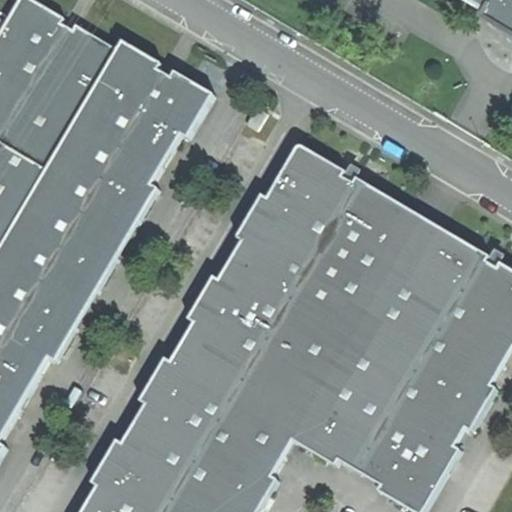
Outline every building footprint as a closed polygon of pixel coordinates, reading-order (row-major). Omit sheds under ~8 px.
[(0,461),(7,449),(1,446),(50,361),(57,365),(78,330),(71,325),(91,291),(98,295),(119,259),(114,256),(133,222),(139,226),(160,190),(154,187),(183,138),(189,141),(215,96),(178,74),(174,81),(160,73),(165,66),(124,42),(119,51),(102,41),(77,27),(74,32),(64,26),(67,20),(33,0),(22,0),(0,37),(0,75),(1,76),(0,77),(0,461)] [(511,0),(486,0),(493,4),(483,19),(490,24),(492,22),(499,26),(500,24),(509,29),(511,34),(511,0)] [(101,489),(86,511),(262,511),(281,483),(274,479),(297,444),(424,231),(403,218),(408,211),(384,195),(361,181),(356,188),(347,182),(350,176),(304,147),(271,200),(266,197),(240,239),(247,244),(222,283),(217,279),(191,321),(197,325),(174,363),(169,360),(142,402),(148,406),(124,446),(120,444),(94,485),(101,489)] [(119,259),(139,226),(133,222),(114,256),(119,259)] [(439,240),(424,231),(297,444),(338,468),(341,462),(383,487),(380,492),(413,511),(426,511),(462,452),(456,448),(467,430),(473,434),(499,391),(493,387),(511,355),(511,271),(502,266),(499,271),(489,265),(492,260),(444,231),(439,240)] [(78,330),(98,295),(91,291),(71,325),(78,330)]
